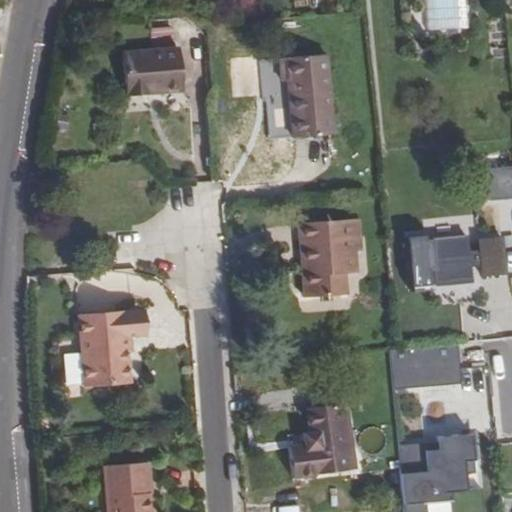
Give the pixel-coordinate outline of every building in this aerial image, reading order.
[(240,0),(239,15),(262,16),(262,0),(240,0)] [(463,0),(421,0),(424,36),(466,32),(463,0)] [(179,48),(121,53),(124,94),(182,90),(179,48)] [(326,54),(278,59),(280,82),(286,81),(292,139),(334,134),(326,54)] [(487,184),(511,181),(511,165),(486,168),(487,184)] [(390,196),(404,195),(401,168),(388,169),(390,196)] [(488,200),(511,197),(511,181),(487,184),(488,200)] [(358,219),(299,223),(301,250),(305,249),(306,261),(302,261),(304,298),(345,295),(344,273),(343,252),(358,251),(361,251),(358,219)] [(428,289),(427,275),(433,275),(434,290),(471,287),(470,272),(480,271),(480,280),(504,279),(501,240),(477,242),(478,252),(468,253),(467,238),(433,240),(433,243),(426,244),(426,238),(407,240),(410,291),(428,289)] [(359,272),(358,251),(343,252),(344,273),(359,272)] [(78,316),(83,385),(128,382),(126,353),(125,337),(131,336),(139,335),(138,311),(78,316)] [(460,385),(457,344),(388,350),(392,391),(460,385)] [(345,444),(349,470),(356,469),(346,402),(338,403),(344,445),(345,444)] [(345,444),(344,445),(338,403),(305,408),(308,432),(300,433),(302,445),(287,447),(291,478),(349,470),(345,444)] [(396,446),(401,511),(423,511),(423,503),(448,501),(448,511),(480,511),(479,490),(464,491),(462,476),(472,475),(469,436),(435,438),(436,443),(396,446)] [(149,462),(105,466),(108,511),(149,511),(148,494),(151,494),(149,462)]
